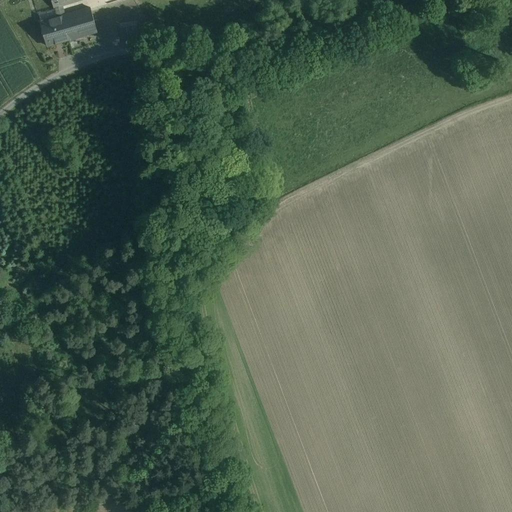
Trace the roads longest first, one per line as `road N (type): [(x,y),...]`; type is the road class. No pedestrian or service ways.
road 1 (unclassified): [(441,0),(377,21),(221,49),(84,64),(0,115)]
road 2 (track): [(0,282),(82,463),(134,511)]
